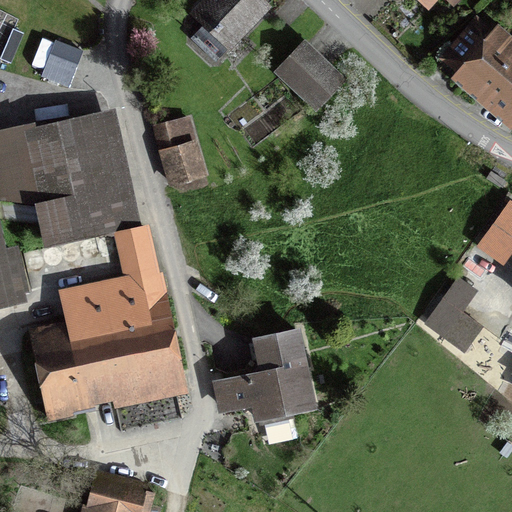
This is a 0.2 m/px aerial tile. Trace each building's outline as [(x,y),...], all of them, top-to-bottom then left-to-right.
[(233,40),(264,8),(255,0),(208,0),(194,15),(215,35),(221,29),(233,40)] [(476,42),(464,32),(440,60),(476,90),(508,119),(511,114),(511,51),(491,33),(483,42),(479,38),(476,42)] [(43,69),(70,79),(81,52),(54,42),(43,69)] [(339,81),(327,70),(303,47),(278,72),(314,107),(339,81)] [(117,232),(117,234),(140,229),(114,110),(86,116),(25,130),(42,207),(51,247),(114,232),(117,232)] [(205,151),(195,154),(186,119),(155,126),(171,185),(201,176),(198,165),(208,162),(205,151)] [(498,188),(503,181),(489,172),(484,179),(498,188)] [(65,401),(110,391),(181,376),(164,295),(158,297),(143,228),(140,229),(117,234),(127,281),(132,302),(127,303),(131,321),(74,334),(37,342),(54,418),(68,415),(65,401)] [(100,246),(101,249),(102,251),(104,253),(107,255),(110,255),(113,255),(115,253),(117,251),(118,248),(119,245),(118,242),(116,240),(113,238),(110,237),(107,237),(105,238),(102,240),(101,243),(100,246)] [(81,249),(81,252),(82,255),(84,257),(87,258),(90,258),(93,258),(95,256),(97,254),(99,251),(99,248),(98,245),(96,243),(94,241),(91,240),(88,240),(85,242),(83,244),(81,246),(81,249)] [(26,253),(26,256),(27,258),(30,260),(32,261),(35,262),(38,261),(41,260),(43,258),(44,255),(44,252),(43,249),(41,246),(39,245),(36,244),(33,244),(30,245),(28,247),(26,250),(26,253)] [(0,303),(22,299),(11,252),(0,254),(0,303)] [(66,294),(74,334),(131,321),(127,303),(132,302),(127,281),(66,294)] [(252,402),(256,420),(311,409),(291,317),(251,325),(261,373),(244,377),(226,381),(215,383),(221,409),(252,402)] [(511,328),(510,327),(490,362),(511,374),(511,328)] [(59,488),(82,494),(86,479),(63,474),(59,488)] [(146,511),(150,495),(93,480),(84,511),(146,511)]
